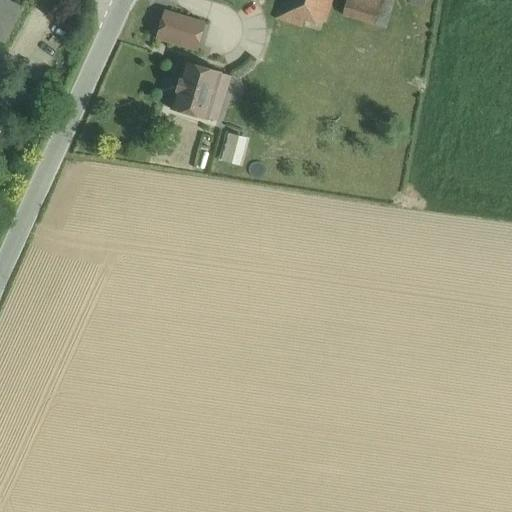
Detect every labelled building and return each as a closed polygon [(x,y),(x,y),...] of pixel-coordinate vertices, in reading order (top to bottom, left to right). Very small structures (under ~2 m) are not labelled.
[(0,0),(0,40),(4,43),(21,8),(6,0),(0,0)] [(282,0),(276,19),(304,28),(307,17),(324,22),(331,0),(282,0)] [(381,0),(347,0),(343,16),(374,25),(381,0)] [(394,1),(389,0),(381,0),(374,25),(385,29),(394,1)] [(205,23),(165,11),(156,39),(197,52),(205,23)] [(221,74),(185,63),(172,109),(207,120),(207,119),(221,74)] [(221,74),(207,119),(217,122),(231,77),(221,74)]
